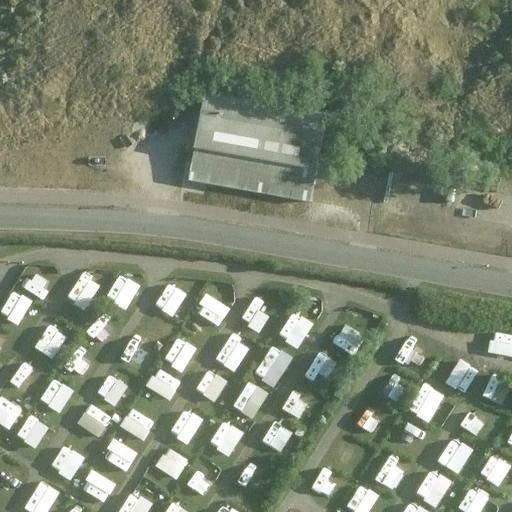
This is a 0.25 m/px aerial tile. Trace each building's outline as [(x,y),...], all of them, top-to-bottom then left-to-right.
[(323,114),(199,92),(183,179),(307,201),(323,114)] [(71,298),(90,309),(106,283),(86,271),(71,298)] [(45,295),(52,282),(34,272),(27,286),(45,295)] [(124,273),(111,297),(132,309),(146,285),(124,273)] [(177,316),(192,294),(174,282),(159,304),(177,316)] [(4,312),(23,323),(37,299),(18,288),(4,312)] [(263,309),(267,302),(258,297),(244,320),(263,332),(273,315),(263,309)] [(301,345),(312,325),(294,315),(283,335),(301,345)] [(337,342),(357,354),(370,335),(350,322),(337,342)] [(60,358),(70,333),(50,324),(40,350),(60,358)] [(493,351),(511,354),(511,332),(497,330),(493,351)] [(219,360),(239,372),(253,346),(233,335),(219,360)] [(168,360),(188,371),(201,347),(181,337),(168,360)] [(274,346),(258,373),(277,385),(294,358),(274,346)] [(161,366),(151,386),(175,399),(185,379),(161,366)] [(199,390),(218,401),(231,380),(212,369),(199,390)] [(101,393),(120,404),(132,384),(113,373),(101,393)] [(485,396),(506,404),(511,390),(511,379),(494,373),(485,396)] [(64,412),(78,390),(58,377),(44,399),(64,412)] [(253,380),(237,406),(257,419),(273,393),(253,380)] [(413,412),(436,421),(449,392),(426,382),(413,412)] [(4,393),(0,399),(0,419),(14,429),(28,408),(4,393)] [(102,436),(115,416),(94,403),(81,422),(102,436)] [(135,406),(123,425),(147,440),(159,421),(135,406)] [(190,443),(207,421),(190,408),(173,430),(190,443)] [(21,435),(40,447),(53,426),(34,414),(21,435)] [(283,448),(296,429),(280,419),(267,438),(283,448)] [(234,452),(246,431),(228,421),(216,441),(234,452)] [(130,469),(141,450),(117,436),(106,455),(130,469)] [(443,464),(466,472),(477,445),(454,436),(443,464)] [(171,445),(159,465),(181,478),(193,458),(171,445)] [(511,461),(496,453),(484,474),(505,485),(511,472),(511,461)] [(95,469),(86,489),(110,501),(120,480),(95,469)] [(32,511),(52,511),(65,491),(46,479),(28,509),(32,511)] [(359,511),(373,511),(384,496),(365,484),(351,506),(359,511)] [(468,511),(485,511),(495,495),(475,485),(463,509),(468,511)] [(133,493),(121,511),(152,511),(156,507),(133,493)] [(435,511),(415,500),(407,511),(435,511)] [(169,511),(193,511),(178,501),(169,511)]
